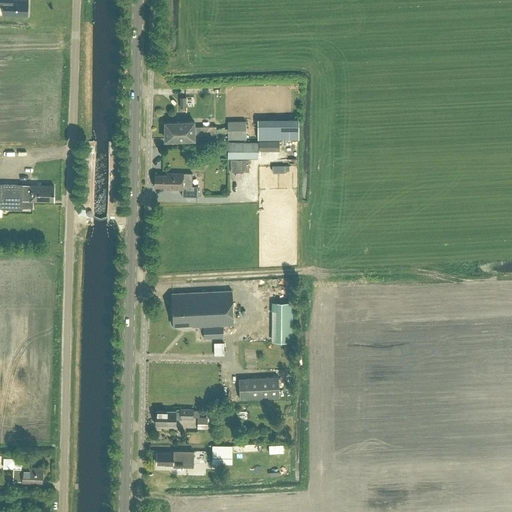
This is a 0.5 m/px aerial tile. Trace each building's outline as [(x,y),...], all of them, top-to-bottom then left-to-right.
[(0,0),(0,5),(3,5),(3,9),(3,14),(27,15),(28,0),(0,0)] [(257,139),(298,139),(297,118),(256,119),(257,139)] [(227,139),(245,139),(245,120),(226,121),(227,139)] [(194,145),(217,145),(217,126),(194,126),(194,121),(165,122),(165,138),(179,137),(179,140),(194,139),(194,145)] [(86,150),(95,151),(96,141),(87,141),(86,150)] [(227,158),(257,158),(257,141),(227,141),(227,158)] [(192,185),(192,173),(167,172),(167,174),(156,174),(155,186),(167,187),(167,189),(182,189),(182,195),(197,196),(197,185),(192,185)] [(22,196),(30,196),(30,201),(54,201),(54,186),(31,185),(31,189),(22,189),(22,185),(0,184),(0,208),(22,209),(22,196)] [(224,337),(224,325),(234,324),(232,291),(173,293),(174,326),(204,325),(204,338),(224,337)] [(289,341),(289,301),(267,301),(267,341),(289,341)] [(214,354),(224,355),(224,343),(214,343),(214,354)] [(239,399),(278,397),(277,376),(238,378),(239,399)] [(193,418),(193,409),(182,409),(182,411),(177,411),(177,410),(157,410),(156,424),(176,425),(176,418),(181,418),(181,417),(193,418)] [(206,428),(207,416),(197,416),(196,428),(206,428)] [(268,445),(268,453),(282,452),(282,444),(268,445)] [(195,452),(174,452),(165,452),(165,453),(158,452),(158,463),(165,463),(165,464),(187,465),(187,461),(195,461),(195,452)] [(42,482),(43,471),(42,471),(42,468),(23,467),(23,464),(15,463),(15,458),(4,458),(4,468),(14,468),(14,479),(22,480),(22,481),(42,482)]
